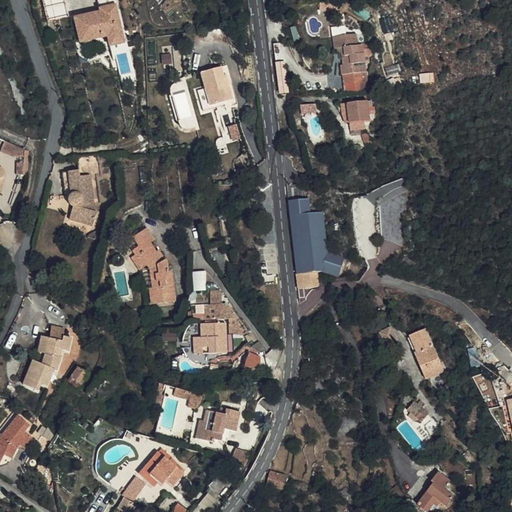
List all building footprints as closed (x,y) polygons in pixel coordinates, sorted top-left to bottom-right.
[(62,0),(43,0),(48,19),(66,14),(62,0)] [(114,0),(97,0),(100,12),(74,18),(79,42),(107,36),(112,54),(126,51),(114,0)] [(360,55),(358,35),(336,37),(337,50),(345,49),(347,68),(344,68),(344,77),(347,77),(348,88),(368,86),(367,74),(362,75),(362,67),(366,67),(365,54),(360,55)] [(163,63),(173,63),(172,53),(162,53),(163,63)] [(276,63),(280,93),(288,92),(285,62),(276,63)] [(207,109),(233,104),(228,86),(225,86),(221,71),(200,77),(203,92),(207,109)] [(207,109),(203,92),(196,94),(201,114),(208,112),(207,109)] [(370,121),(368,102),(347,104),(349,123),(370,121)] [(234,131),(227,132),(230,144),(236,143),(234,131)] [(373,142),(368,132),(361,134),(366,145),(373,142)] [(1,151),(20,157),(24,146),(4,140),(1,151)] [(26,174),(28,148),(24,148),(23,156),(19,156),(18,173),(26,174)] [(85,213),(84,207),(92,207),(89,180),(101,179),(99,157),(76,161),(78,175),(61,177),(64,199),(71,198),(68,204),(68,206),(69,209),(71,211),(68,224),(91,231),(95,217),(93,216),(85,213)] [(335,273),(336,270),(343,273),(347,254),(329,250),(324,211),(311,212),(309,198),(288,199),(298,286),(306,286),(318,285),(317,271),(335,273)] [(93,216),(92,207),(84,207),(85,213),(93,216)] [(136,257),(144,254),(150,263),(155,289),(150,289),(153,304),(178,300),(173,272),(170,272),(168,263),(165,260),(163,258),(160,257),(157,257),(149,244),(154,241),(147,230),(133,238),(138,248),(132,251),(136,257)] [(132,251),(128,253),(138,270),(150,263),(144,254),(136,257),(132,251)] [(192,271),(194,291),(207,289),(205,270),(192,271)] [(231,317),(231,327),(240,327),(232,308),(224,302),(224,291),(211,291),(211,306),(218,305),(218,318),(231,317)] [(219,352),(219,344),(228,344),(227,322),(202,322),(203,336),(196,336),(196,353),(219,352)] [(479,350),(486,343),(465,322),(458,330),(479,350)] [(42,335),(62,343),(64,338),(67,331),(46,323),(42,335)] [(392,327),(381,333),(388,347),(399,341),(392,327)] [(446,370),(428,329),(412,336),(419,351),(415,353),(426,379),(446,370)] [(28,359),(14,383),(27,392),(31,386),(37,389),(45,377),(41,374),(44,369),(52,374),(61,360),(58,359),(61,353),(67,355),(72,342),(64,338),(62,343),(42,335),(37,351),(43,355),(38,364),(28,359)] [(228,344),(219,344),(219,352),(227,352),(228,344)] [(74,391),(85,376),(73,368),(63,382),(74,391)] [(111,384),(96,375),(81,396),(90,403),(95,394),(101,398),(103,394),(111,384)] [(200,405),(205,387),(198,386),(193,388),(189,389),(187,389),(182,388),(178,386),(174,398),(200,405)] [(411,418),(413,419),(422,409),(425,405),(421,402),(417,406),(414,402),(405,412),(411,418)] [(511,405),(500,408),(504,428),(511,426),(511,405)] [(223,415),(205,410),(203,420),(200,419),(195,437),(212,441),(213,438),(218,439),(221,429),(234,432),(239,411),(225,408),(223,415)] [(422,409),(413,419),(415,421),(420,425),(429,416),(422,409)] [(0,453),(7,446),(13,452),(22,442),(12,433),(18,426),(7,415),(0,421),(0,453)] [(161,450),(140,475),(154,487),(161,478),(171,486),(181,475),(168,463),(170,460),(171,459),(161,450)] [(248,462),(232,456),(228,467),(241,472),(248,462)] [(170,460),(168,463),(181,475),(184,472),(170,460)] [(282,494),(285,482),(271,477),(266,489),(282,494)] [(437,485),(439,487),(420,511),(433,511),(435,510),(437,511),(441,511),(445,508),(450,511),(457,502),(448,496),(456,485),(444,477),(437,485)] [(133,502),(139,494),(130,488),(125,495),(133,502)] [(132,504),(124,499),(118,509),(122,511),(132,511),(135,508),(131,505),(132,504)] [(206,500),(199,508),(203,511),(215,511),(218,510),(206,500)]
